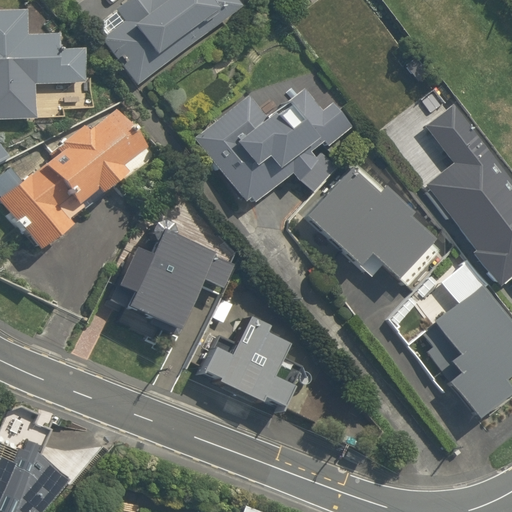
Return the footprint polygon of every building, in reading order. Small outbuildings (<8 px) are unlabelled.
[(122,29),(97,48),(131,92),(234,12),(224,0),(145,0),(141,4),(138,0),(133,0),(112,17),(122,29)] [(28,88),(74,87),(74,55),(52,55),(51,41),(19,41),(19,20),(0,20),(0,88),(17,88),(17,96),(29,96),(28,88)] [(306,162),(344,134),(326,108),(314,116),(297,93),(261,118),(249,101),(189,143),(237,210),(279,181),(284,187),(310,168),(306,162)] [(511,129),(492,100),(471,114),(490,143),(511,129)] [(461,193),(433,214),(465,256),(460,260),(490,300),(510,284),(511,286),(511,198),(451,118),(422,140),(461,193)] [(85,201),(90,207),(120,184),(114,176),(135,160),(106,121),(0,200),(0,215),(33,259),(67,233),(59,221),(85,201)] [(365,211),(335,188),(299,235),(351,275),(358,266),(389,291),(419,253),(393,233),(400,224),(372,202),(365,211)] [(140,265),(123,256),(108,288),(125,296),(114,318),(159,340),(185,287),(212,300),(225,273),(153,238),(140,265)] [(511,344),(477,296),(427,332),(451,365),(441,372),(447,381),(440,385),(469,426),(501,403),(491,390),(511,375),(511,344)] [(277,350),(243,335),(234,356),(229,353),(223,368),(203,359),(194,381),(212,388),(209,396),(250,413),(253,405),(275,415),(285,393),(263,384),(277,350)] [(0,456),(0,511),(24,511),(57,478),(26,448),(9,466),(0,456)]
